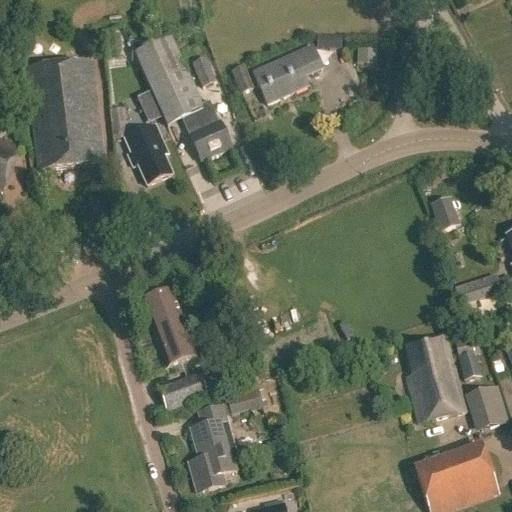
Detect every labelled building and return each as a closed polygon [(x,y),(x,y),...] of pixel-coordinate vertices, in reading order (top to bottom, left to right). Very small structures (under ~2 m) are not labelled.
[(342,41),(318,40),(318,54),(342,54),(342,41)] [(184,131),(186,135),(200,166),(231,152),(219,126),(217,127),(208,106),(201,109),(171,41),(134,57),(167,130),(182,124),(185,130),(184,131)] [(241,97),(258,90),(266,109),(307,91),(304,82),(322,73),(312,51),(246,80),(242,71),(231,75),(241,97)] [(192,68),(202,92),(215,86),(205,62),(192,68)] [(25,72),(37,175),(104,167),(91,65),(25,72)] [(127,146),(123,110),(108,111),(113,147),(127,146)] [(172,179),(163,160),(167,158),(161,144),(154,130),(132,140),(138,154),(127,159),(133,171),(137,169),(146,190),(172,179)] [(0,196),(2,197),(18,152),(0,144),(0,196)] [(428,216),(435,234),(464,224),(457,205),(428,216)] [(476,288),(480,301),(511,290),(507,277),(476,288)] [(151,338),(139,342),(146,361),(150,360),(157,378),(196,363),(170,296),(139,308),(151,338)] [(406,348),(414,380),(407,382),(419,428),(465,417),(452,363),(451,364),(445,338),(406,348)] [(478,381),(472,354),(477,353),(475,342),(453,346),(461,384),(478,381)] [(511,372),(495,379),(501,394),(511,389),(511,350),(505,353),(511,369),(511,372)] [(156,391),(165,415),(207,400),(198,376),(156,391)] [(263,412),(256,390),(225,399),(231,418),(249,413),(250,416),(263,412)] [(465,400),(476,436),(508,427),(497,390),(465,400)] [(194,487),(207,494),(224,490),(221,479),(235,475),(232,463),(237,462),(222,410),(198,417),(201,430),(190,434),(198,463),(188,466),(194,487)] [(483,456),(416,480),(426,511),(461,511),(499,499),(483,456)]
